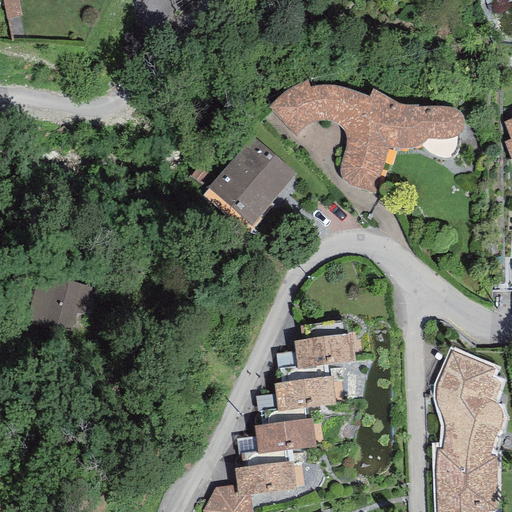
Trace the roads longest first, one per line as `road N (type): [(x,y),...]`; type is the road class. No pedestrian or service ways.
road 1 (residential): [(416,280),(422,511)]
road 2 (residential): [(416,280),(359,243),(331,246),(305,261),(282,290),(267,329)]
road 3 (unclassified): [(267,329),(186,511)]
road 4 (unclassified): [(23,86),(98,78),(158,40)]
